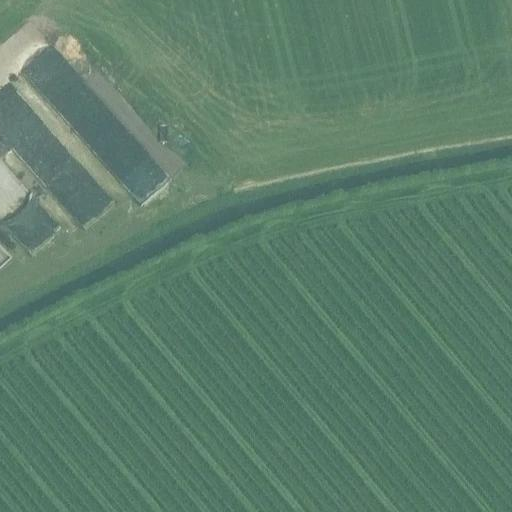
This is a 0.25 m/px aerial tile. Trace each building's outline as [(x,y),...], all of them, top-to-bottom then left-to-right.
[(160,141),(69,38),(42,62),(133,165),(160,141)] [(24,77),(0,98),(0,100),(62,171),(87,149),(24,77)] [(0,192),(53,242),(79,213),(0,139),(0,192)] [(97,150),(60,174),(71,190),(107,166),(97,150)] [(107,163),(77,191),(105,222),(135,194),(107,163)] [(182,164),(154,187),(161,195),(189,173),(182,164)] [(0,273),(2,275),(28,251),(0,220),(0,273)]
